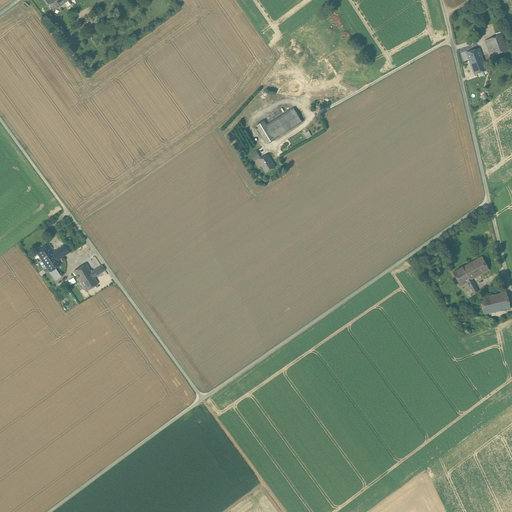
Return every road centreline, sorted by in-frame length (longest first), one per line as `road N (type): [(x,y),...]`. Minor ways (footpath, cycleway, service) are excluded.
road 1 (unclassified): [(0,116),(201,397),(489,200)]
road 2 (unclassified): [(442,0),(489,200)]
road 3 (track): [(54,511),(201,397)]
